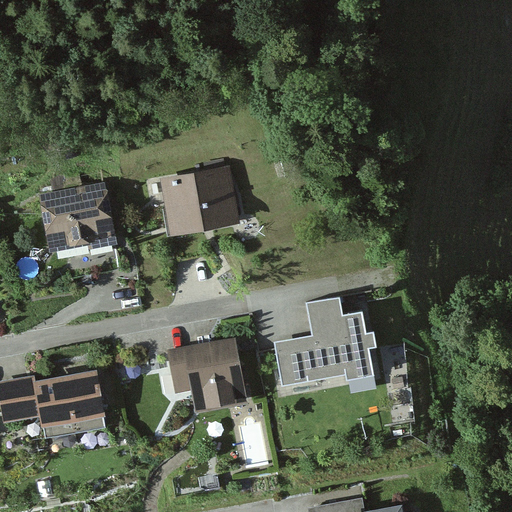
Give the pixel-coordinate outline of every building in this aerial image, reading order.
[(233,227),(223,171),(160,182),(169,237),(233,227)] [(115,245),(103,186),(35,200),(46,254),(86,246),(87,251),(115,245)] [(312,336),(273,342),(282,396),(383,379),(369,292),(307,302),(312,336)] [(238,340),(165,355),(173,400),(187,397),(190,411),(249,399),(238,340)] [(33,378),(0,382),(0,420),(0,422),(32,417),(34,430),(101,420),(95,374),(34,383),(33,378)] [(348,511),(347,507),(346,497),(309,503),(310,511),(348,511)] [(406,511),(404,498),(347,507),(348,511),(406,511)]
